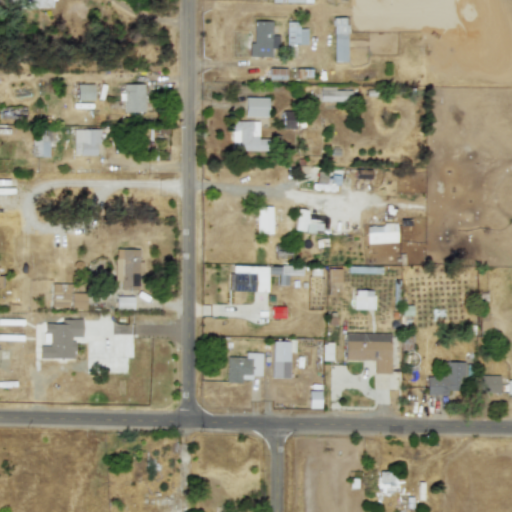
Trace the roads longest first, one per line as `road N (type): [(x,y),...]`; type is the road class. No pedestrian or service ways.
road 1 (tertiary): [(511,433),(0,421)]
road 2 (tertiary): [(188,425),(188,0)]
